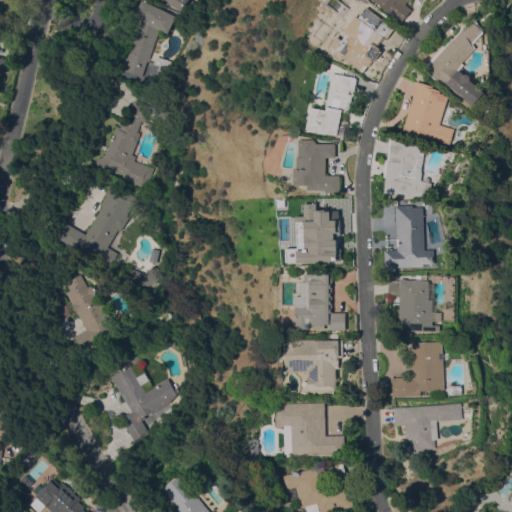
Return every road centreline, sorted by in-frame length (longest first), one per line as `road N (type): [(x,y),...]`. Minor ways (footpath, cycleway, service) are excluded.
road 1 (residential): [(41,0),(0,178),(4,268),(76,434),(134,511)]
road 2 (residential): [(388,511),(375,439),(371,162),(387,98),(414,55),(467,0)]
